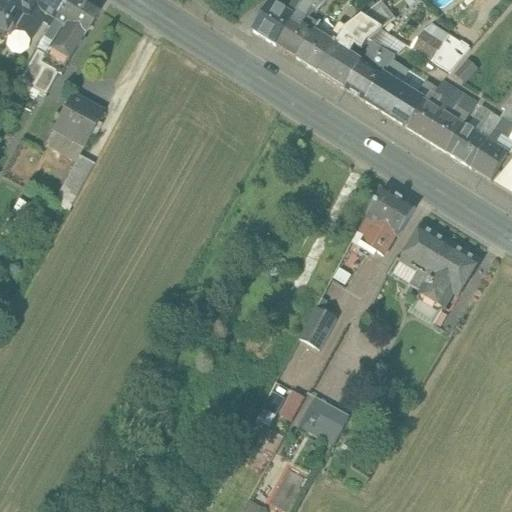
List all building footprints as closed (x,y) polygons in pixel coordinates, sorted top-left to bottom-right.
[(0,0),(0,44),(2,46),(14,26),(12,25),(25,5),(16,0),(0,0)] [(27,0),(26,3),(25,5),(12,25),(14,26),(32,38),(46,15),(54,21),(54,20),(67,0),(27,0)] [(86,0),(67,0),(54,20),(63,26),(61,30),(63,31),(49,52),(48,52),(45,56),(40,54),(36,62),(58,74),(61,76),(69,60),(82,38),(83,39),(101,10),(86,0)] [(276,0),(273,3),(295,16),(305,2),(306,0),(276,0)] [(306,0),(305,2),(317,9),(320,11),(327,0),(306,0)] [(295,16),(277,46),(297,59),(315,32),(305,26),(317,9),(305,2),(295,16)] [(273,3),(254,33),(277,46),(295,16),(273,3)] [(454,9),(443,19),(454,31),(465,22),(454,9)] [(347,29),(318,73),(339,86),(357,59),(350,55),(356,46),(362,51),(368,42),(383,31),(383,30),(362,17),(347,28),(347,29)] [(328,41),(315,32),(297,59),(318,73),(347,28),(339,23),(328,41)] [(444,44),(437,56),(456,68),(472,49),(435,25),(426,33),(444,44)] [(426,33),(424,31),(413,49),(434,61),(437,56),(444,44),(426,33)] [(395,59),(382,49),(369,67),(383,76),(393,61),(395,59)] [(58,74),(36,62),(40,54),(37,52),(19,83),(45,97),(58,74)] [(415,64),(400,54),(395,59),(393,61),(409,72),(415,64)] [(369,67),(357,59),(339,86),(366,103),(383,76),(369,67)] [(383,76),(366,103),(393,119),(410,93),(403,88),(412,74),(409,72),(393,61),(383,76)] [(468,61),(455,75),(466,85),(479,71),(468,61)] [(416,97),(410,93),(393,119),(406,128),(423,101),(427,103),(436,89),(425,82),(416,97)] [(427,103),(423,101),(406,128),(427,141),(443,113),(457,92),(443,84),(437,94),(444,98),(437,109),(427,103)] [(457,92),(443,113),(427,141),(450,155),(466,128),(450,118),(457,107),(470,115),(477,105),(457,92)] [(103,114),(72,97),(53,132),(84,149),(103,114)] [(511,99),(503,110),(511,115),(511,99)] [(481,137),(466,128),(450,155),(472,169),(492,135),(501,121),(488,112),(481,123),(488,127),(481,137)] [(492,135),(472,169),(492,182),(508,155),(495,146),(502,136),(508,140),(511,134),(511,127),(501,121),(492,135)] [(79,158),(54,204),(68,212),(94,165),(79,158)] [(511,163),(496,183),(511,193),(511,163)] [(397,197),(385,189),(368,218),(376,223),(396,235),(398,237),(416,208),(404,201),(405,201),(397,196),(397,197)] [(21,202),(4,229),(18,237),(34,211),(21,202)] [(396,235),(376,223),(363,244),(384,256),(396,235)] [(452,244),(423,227),(402,262),(418,272),(410,286),(421,293),(420,294),(421,295),(452,244)] [(480,261),(452,244),(421,295),(410,312),(433,326),(444,309),(454,294),(459,297),(480,261)] [(337,321),(317,310),(300,341),(320,352),(337,321)] [(267,401),(255,424),(285,439),(305,401),(293,394),(284,411),(267,401)] [(350,417),(316,399),(299,428),(333,447),(350,417)] [(289,469),(273,501),(289,509),(305,477),(289,469)]
